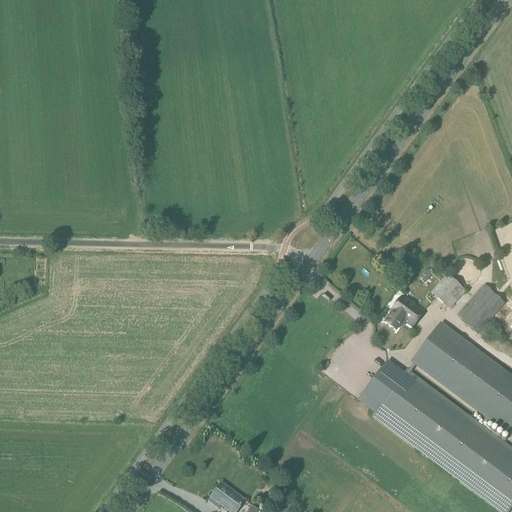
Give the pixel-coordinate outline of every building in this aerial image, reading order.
[(424,284),(433,274),(428,270),(419,280),(424,284)] [(430,293),(449,310),(466,292),(447,275),(430,293)] [(477,336),(505,304),(483,286),(456,316),(477,336)] [(404,299),(402,297),(383,323),(393,331),(400,319),(412,328),(423,313),(409,302),(409,300),(407,298),(404,299)] [(511,437),(511,380),(440,326),(412,363),(511,437)] [(388,354),(394,360),(402,352),(395,346),(388,354)] [(511,506),(511,457),(387,364),(359,400),(508,511),(511,506)] [(230,511),(236,511),(245,502),(221,484),(211,498),(230,511)] [(273,488),(267,496),(274,501),(280,493),(273,488)]
